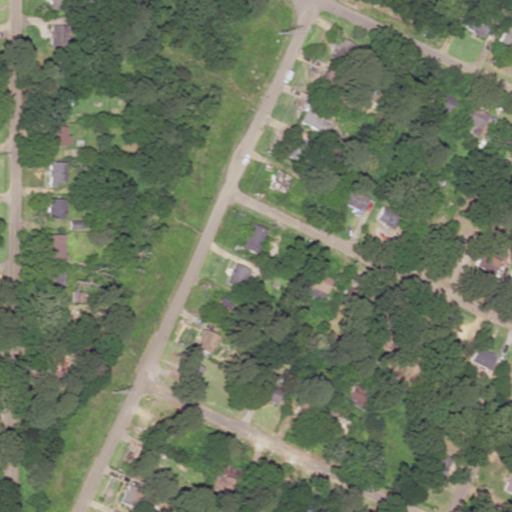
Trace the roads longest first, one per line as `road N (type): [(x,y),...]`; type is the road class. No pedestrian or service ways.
road 1 (residential): [(313,0),(79,511)]
road 2 (residential): [(12,0),(8,511)]
road 3 (residential): [(226,193),(511,325)]
road 4 (residential): [(138,385),(407,511)]
road 5 (residential): [(312,4),(511,90)]
road 6 (residential): [(511,372),(446,511)]
